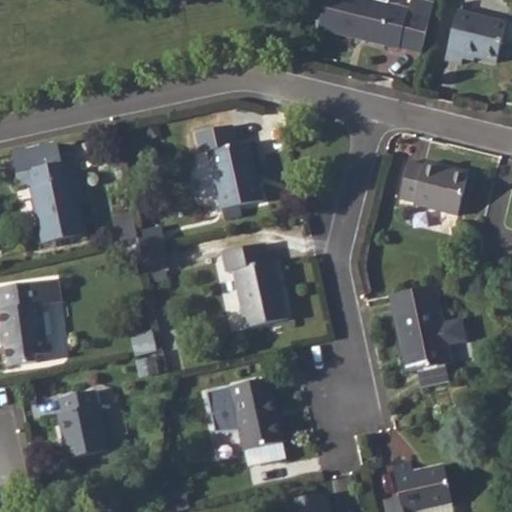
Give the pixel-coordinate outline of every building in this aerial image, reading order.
[(327,0),(322,28),(423,51),(434,0),(410,0),(409,7),(389,2),(389,0),(327,0)] [(500,59),(510,19),(460,7),(447,60),(467,65),(470,52),(500,59)] [(259,158),(255,142),(208,153),(221,210),(224,210),(240,206),(264,201),(255,160),(259,158)] [(79,177),(75,160),(17,173),(21,189),(31,187),(43,244),(86,235),(74,178),(79,177)] [(417,207),(461,218),(472,173),(428,163),(427,167),(410,164),(401,200),(418,205),(417,207)] [(240,206),(224,210),(226,221),(242,217),(240,206)] [(113,219),(119,243),(138,239),(137,233),(133,215),(113,219)] [(138,239),(141,254),(166,248),(162,228),(137,233),(138,239)] [(289,320),(276,261),(269,263),(265,245),(223,254),(227,273),(234,272),(247,329),(289,320)] [(59,280),(0,288),(0,304),(1,311),(0,310),(0,329),(3,329),(9,368),(38,364),(37,356),(50,354),(43,306),(63,303),(59,280)] [(437,284),(392,295),(409,373),(415,373),(450,366),(455,365),(451,347),(471,342),(467,319),(446,323),(437,284)] [(249,467),(286,459),(282,443),(285,443),(274,394),(272,394),(268,380),(207,393),(216,433),(240,432),(244,451),(245,451),(249,467)] [(59,415),(69,460),(108,452),(95,392),(61,399),(63,414),(59,415)] [(389,511),(413,511),(457,502),(449,465),(413,472),(411,460),(396,463),(402,498),(388,500),(389,511)] [(160,506),(162,511),(177,511),(190,509),(186,491),(161,497),(160,506)] [(330,511),(326,492),(280,502),(282,511),(330,511)]
